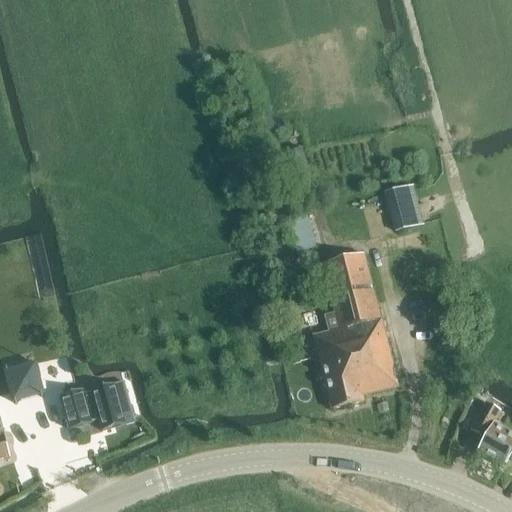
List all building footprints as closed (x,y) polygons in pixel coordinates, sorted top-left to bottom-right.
[(385,196),(396,235),(424,228),(413,188),(385,196)] [(298,255),(317,250),(308,214),(289,219),(298,255)] [(329,334),(314,338),(332,411),(365,403),(364,397),(399,388),(394,369),(389,350),(387,340),(378,307),(364,256),(323,266),(336,315),(325,317),(329,334)] [(100,434),(132,427),(123,385),(91,392),(100,434)] [(504,469),(511,454),(511,435),(494,425),(501,413),(487,404),(471,432),(485,440),(477,454),(504,469)] [(0,419),(0,461),(10,459),(0,419)]
